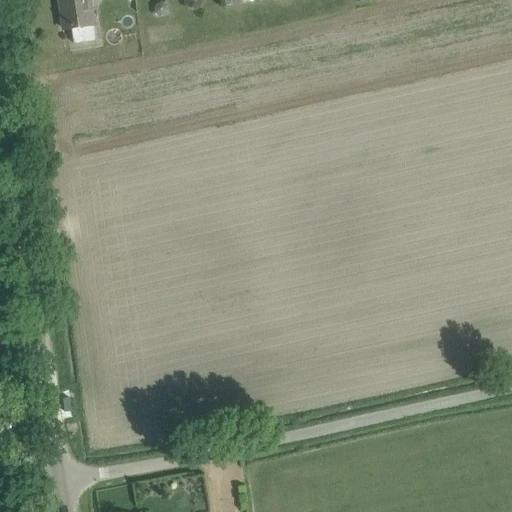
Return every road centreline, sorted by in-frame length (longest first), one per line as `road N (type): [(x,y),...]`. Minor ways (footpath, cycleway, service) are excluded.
road 1 (unclassified): [(58,481),(511,388)]
road 2 (unclassified): [(58,481),(0,83)]
